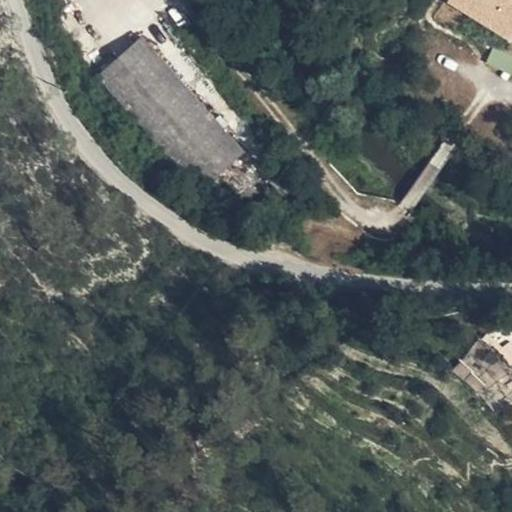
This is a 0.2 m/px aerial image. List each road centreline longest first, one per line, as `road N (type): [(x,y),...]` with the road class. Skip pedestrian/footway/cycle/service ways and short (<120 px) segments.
road 1 (residential): [(511,297),(257,264),(196,239),(99,165),(56,100),(15,0)]
road 2 (unknown): [(162,0),(267,129),(345,185),(406,201),(435,182)]
